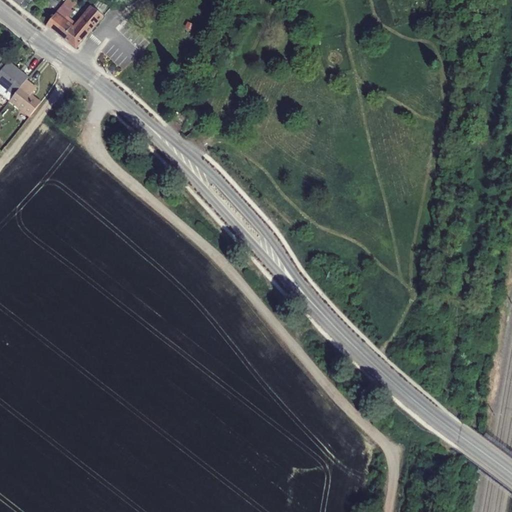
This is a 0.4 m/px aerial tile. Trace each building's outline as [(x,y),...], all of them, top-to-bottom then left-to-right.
[(73,0),(68,0),(55,19),(64,25),(81,2),(73,0)] [(72,31),(64,42),(76,51),(103,16),(93,9),(75,33),(72,31)] [(55,19),(47,29),(57,37),(65,25),(64,25),(55,19)] [(65,25),(57,37),(64,42),(72,31),(65,25)] [(6,64),(0,71),(0,82),(16,95),(27,81),(6,64)] [(36,88),(27,81),(16,95),(12,100),(32,117),(41,106),(29,96),(36,88)]
